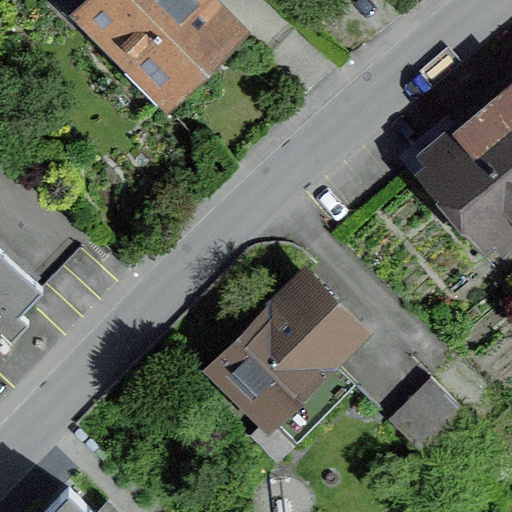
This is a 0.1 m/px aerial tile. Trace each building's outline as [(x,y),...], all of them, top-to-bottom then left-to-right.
[(102,35),(163,97),(239,23),(216,0),(86,0),(112,25),(102,35)] [(511,81),(423,156),(486,232),(511,210),(511,81)] [(0,332),(43,287),(0,245),(0,332)] [(219,363),(297,440),(356,381),(330,355),(358,327),(306,276),(219,363)] [(480,426),(431,376),(388,418),(437,468),(480,426)] [(95,511),(69,486),(43,511),(95,511)]
